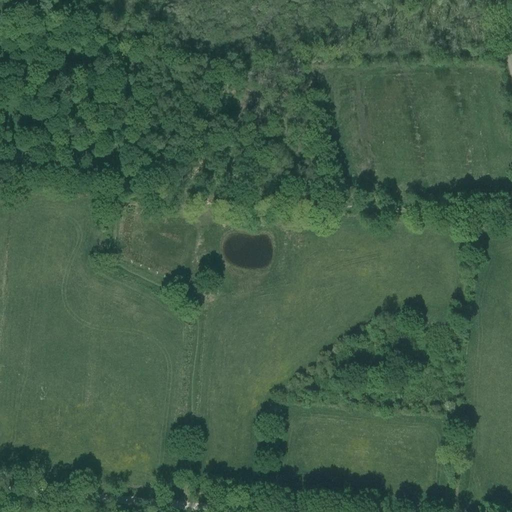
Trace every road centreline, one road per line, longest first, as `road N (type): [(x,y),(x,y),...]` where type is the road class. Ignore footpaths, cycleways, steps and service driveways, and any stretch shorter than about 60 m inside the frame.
road 1 (track): [(0,176),(121,186),(113,262),(199,306),(183,508)]
road 2 (track): [(69,0),(128,57),(508,53)]
road 3 (unclassified): [(0,491),(239,511)]
road 4 (track): [(128,57),(121,186)]
